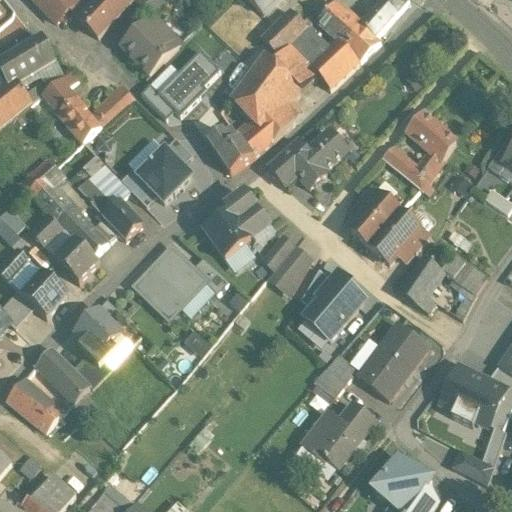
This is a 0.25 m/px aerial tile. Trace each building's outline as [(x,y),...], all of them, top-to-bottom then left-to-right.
[(29,0),(56,26),(75,7),(67,0),(29,0)] [(102,0),(80,25),(95,41),(134,4),(137,0),(102,0)] [(137,0),(134,4),(152,22),(173,0),(137,0)] [(247,0),(263,17),(280,0),(247,0)] [(381,7),(386,0),(372,0),(364,9),(373,16),(381,7)] [(386,0),(381,7),(395,20),(408,5),(402,0),(386,0)] [(395,20),(381,7),(373,16),(360,30),(373,41),(376,38),(384,30),(395,20)] [(360,30),(334,8),(318,26),(337,43),(344,49),(360,30)] [(290,16),(261,44),(269,54),(277,61),(306,32),(301,26),(290,16)] [(311,28),(305,22),(301,26),(306,32),(311,28)] [(180,49),(157,26),(152,31),(147,26),(122,51),(149,79),(180,49)] [(373,41),(360,30),(344,49),(360,66),(380,48),(373,41)] [(329,95),(360,66),(337,43),(327,51),(306,32),(277,61),(269,54),(265,58),(298,94),(313,81),(329,95)] [(42,41),(0,65),(0,71),(9,89),(11,92),(16,88),(54,64),(42,41)] [(201,55),(158,98),(175,114),(181,120),(200,101),(198,98),(221,75),(201,55)] [(299,97),(265,58),(231,103),(238,111),(259,134),(280,114),(299,97)] [(61,75),(52,81),(56,87),(60,84),(65,80),(61,75)] [(65,80),(60,84),(67,92),(77,84),(71,75),(65,80)] [(52,81),(36,93),(41,100),(56,87),(52,81)] [(56,87),(41,100),(58,119),(75,102),(67,92),(60,84),(56,87)] [(25,101),(16,88),(11,92),(23,114),(29,109),(30,108),(25,101)] [(11,92),(9,89),(0,95),(0,97),(16,120),(23,114),(11,92)] [(166,123),(175,114),(158,98),(150,89),(141,98),(166,123)] [(121,92),(98,115),(106,127),(123,112),(133,104),(121,92)] [(36,93),(25,101),(30,108),(41,100),(36,93)] [(0,97),(0,131),(16,120),(0,97)] [(58,119),(41,100),(30,108),(29,109),(47,129),(58,119)] [(92,121),(75,102),(58,119),(83,147),(105,128),(106,127),(98,115),(92,121)] [(280,114),(259,134),(270,148),(292,128),(280,114)] [(429,156),(417,172),(393,151),(383,163),(423,196),(436,177),(435,176),(456,146),(423,117),(406,136),(429,156)] [(259,134),(242,147),(253,162),(270,148),(259,134)] [(242,147),(239,143),(231,149),(221,135),(207,144),(230,177),(253,162),(242,147)] [(307,157),(296,144),(268,170),(286,191),(298,180),(310,193),(327,178),(325,175),(345,157),(328,138),(307,157)] [(110,154),(112,142),(99,140),(98,152),(110,154)] [(165,154),(182,170),(192,160),(176,143),(165,154)] [(511,152),(504,147),(488,170),(499,178),(506,168),(505,167),(511,157),(511,152)] [(130,195),(121,185),(86,149),(80,156),(88,164),(66,185),(73,192),(102,222),(119,206),(130,195)] [(182,170),(165,154),(138,180),(158,201),(165,208),(192,181),(182,170)] [(27,198),(54,172),(48,164),(11,197),(18,205),(27,198)] [(54,172),(27,198),(47,217),(61,203),(67,198),(73,192),(66,185),(54,172)] [(148,211),(158,201),(138,180),(132,174),(121,185),(130,195),(148,211)] [(459,179),(451,190),(464,199),(472,188),(459,179)] [(80,201),(73,192),(67,198),(75,206),(80,201)] [(371,192),(348,218),(357,226),(358,226),(381,200),(371,192)] [(511,210),(511,206),(492,192),(485,202),(507,217),(511,210)] [(269,231),(243,198),(226,210),(229,215),(231,214),(239,226),(245,222),(258,240),(269,231)] [(381,200),(358,226),(357,226),(350,234),(370,251),(400,217),(381,200)] [(72,215),(61,203),(47,217),(57,228),(72,215)] [(141,228),(119,206),(113,211),(102,222),(124,245),(141,228)] [(25,229),(9,213),(1,221),(17,237),(25,229)] [(239,226),(231,214),(229,215),(204,234),(226,263),(258,240),(245,222),(239,226)] [(105,248),(72,215),(57,228),(61,232),(66,237),(67,237),(75,245),(92,262),(105,248)] [(57,228),(47,217),(27,239),(42,253),(61,232),(57,228)] [(400,217),(370,251),(389,269),(397,260),(396,259),(419,234),(400,217)] [(419,234),(396,259),(397,260),(407,268),(429,243),(419,234)] [(281,239),(262,263),(275,274),(294,250),(281,239)] [(470,246),(461,240),(456,247),(465,253),(470,246)] [(92,262),(75,245),(55,264),(80,288),(99,269),(92,262)] [(275,274),(271,279),(291,295),(311,264),(294,250),(275,274)] [(17,253),(0,271),(0,277),(9,286),(29,264),(17,253)] [(192,274),(172,254),(137,290),(169,320),(203,284),(192,274)] [(452,258),(440,274),(442,276),(452,283),(463,266),(452,258)] [(423,261),(398,298),(427,316),(434,305),(426,299),(442,276),(440,274),(423,261)] [(204,262),(192,274),(203,284),(218,299),(231,286),(204,262)] [(486,281),(463,266),(452,283),(469,294),(474,298),(486,281)] [(301,304),(312,313),(319,305),(316,302),(332,284),(319,273),(301,304)] [(304,322),(330,344),(365,304),(351,292),(353,289),(338,276),(332,284),(316,302),(319,305),(312,313),(304,322)] [(66,300),(43,279),(24,300),(36,311),(47,321),(66,300)] [(469,294),(460,306),(467,311),(476,299),(474,298),(469,294)] [(24,300),(18,295),(0,314),(0,318),(9,326),(16,333),(36,311),(24,300)] [(124,337),(100,313),(77,335),(86,344),(81,349),(90,358),(95,353),(101,359),(124,337)] [(0,318),(0,335),(9,326),(0,318)] [(400,330),(381,354),(379,353),(360,378),(375,391),(371,395),(388,407),(429,354),(400,330)] [(75,375),(52,350),(35,369),(58,393),(75,375)] [(511,353),(489,385),(507,393),(511,395),(511,353)] [(336,362),(326,374),(345,389),(356,376),(336,362)] [(459,371),(441,408),(454,414),(451,420),(473,430),(476,424),(489,431),(490,430),(507,393),(489,385),(459,371)] [(90,373),(80,381),(89,391),(90,391),(100,381),(90,373)] [(345,389),(326,374),(314,388),(333,404),(345,389)] [(75,375),(58,393),(67,401),(72,407),(89,391),(80,381),(75,375)] [(53,410),(21,385),(4,404),(34,428),(53,410)] [(511,414),(511,395),(507,393),(490,430),(494,432),(503,436),(511,414)] [(67,401),(55,412),(61,418),(68,411),(72,407),(67,401)] [(55,412),(53,410),(34,428),(43,436),(61,418),(55,412)] [(353,410),(339,427),(328,418),(303,449),(324,466),(326,462),(338,472),(374,427),(353,410)] [(219,426),(211,420),(198,437),(206,443),(219,426)] [(494,432),(483,465),(494,470),(506,436),(504,435),(503,436),(494,432)] [(483,465),(461,454),(452,472),(480,486),(487,490),(494,470),(483,465)] [(0,457),(0,475),(9,465),(0,457)] [(372,496),(394,511),(415,511),(419,507),(434,485),(398,460),(372,496)] [(51,478),(21,511),(22,511),(62,511),(74,499),(51,478)]
